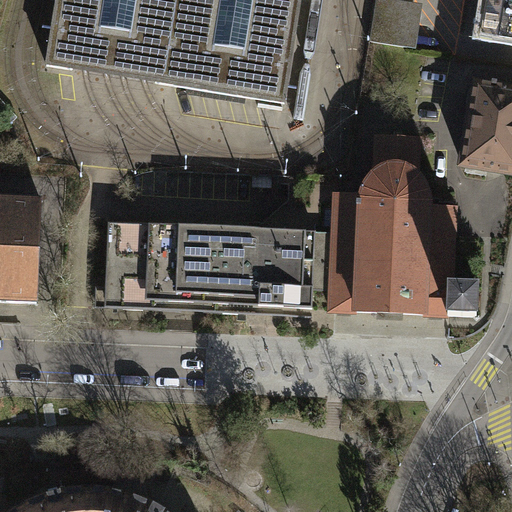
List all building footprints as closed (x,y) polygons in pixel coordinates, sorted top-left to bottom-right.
[(57,0),(47,67),(86,73),(107,76),(124,79),(145,82),(176,87),(258,100),(284,104),(301,0),(57,0)] [(371,41),(407,46),(413,2),(402,0),(373,0),(368,41),(371,41)] [(511,0),(487,0),(481,37),(511,41),(511,0)] [(511,89),(475,83),(461,167),(511,175),(511,89)] [(456,209),(429,208),(428,194),(421,182),(419,178),(420,140),(376,138),(375,176),(370,182),(364,189),(362,197),(336,196),(334,233),(315,232),(313,288),(331,288),(330,312),(477,318),(478,289),(452,288),(456,209)] [(0,302),(38,304),(42,200),(0,198),(0,302)] [(196,305),(204,314),(245,315),(245,307),(312,310),(313,288),(315,232),(251,229),(139,225),(108,224),(105,309),(144,311),(144,303),(196,305)] [(234,397),(270,397),(271,372),(234,371),(234,397)] [(10,511),(105,511),(107,489),(95,488),(77,488),(61,490),(48,494),(33,499),(22,504),(14,509),(10,511)] [(167,511),(159,506),(151,501),(137,496),(126,493),(116,490),(107,489),(105,511),(167,511)]
